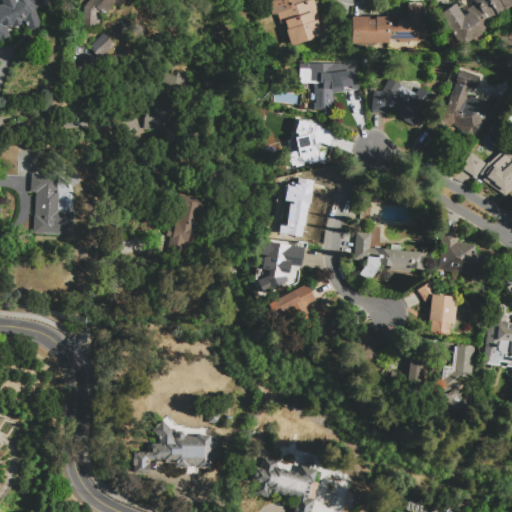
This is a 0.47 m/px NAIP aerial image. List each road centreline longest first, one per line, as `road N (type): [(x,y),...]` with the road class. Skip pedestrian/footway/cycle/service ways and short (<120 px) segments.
road 1 (tertiary): [(121,511),(86,491),(75,470),(75,373),(62,347),(35,329),(0,325)]
road 2 (residential): [(387,311),(353,296),(334,259),(342,186),(372,143)]
road 3 (residential): [(395,160),(511,242)]
road 4 (residential): [(511,221),(433,171),(395,160)]
